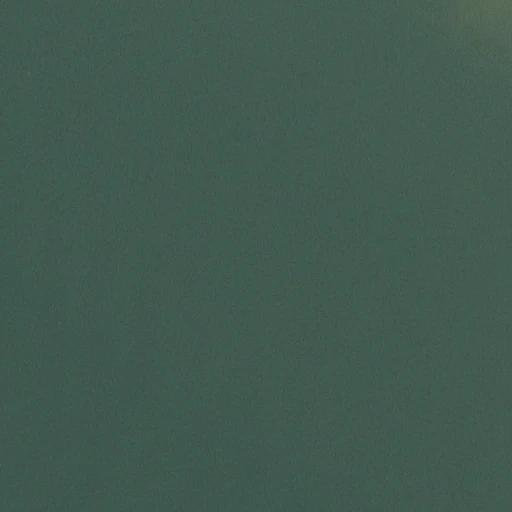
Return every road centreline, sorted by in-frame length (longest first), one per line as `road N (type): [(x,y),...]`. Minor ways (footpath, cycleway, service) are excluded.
road 1 (motorway): [(0,173),(201,54),(314,0)]
road 2 (motorway): [(191,0),(0,110)]
